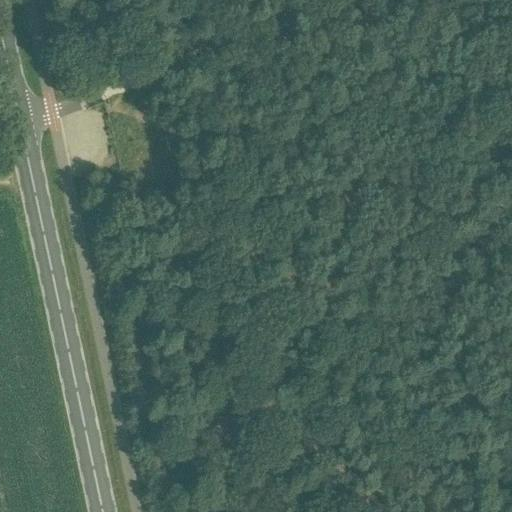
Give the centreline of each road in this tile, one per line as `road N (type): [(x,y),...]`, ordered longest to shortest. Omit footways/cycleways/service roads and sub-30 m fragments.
road 1 (track): [(167,138),(323,306),(447,511)]
road 2 (primary): [(102,511),(18,121)]
road 3 (track): [(167,138),(511,126)]
road 4 (unclassified): [(18,121),(340,0)]
